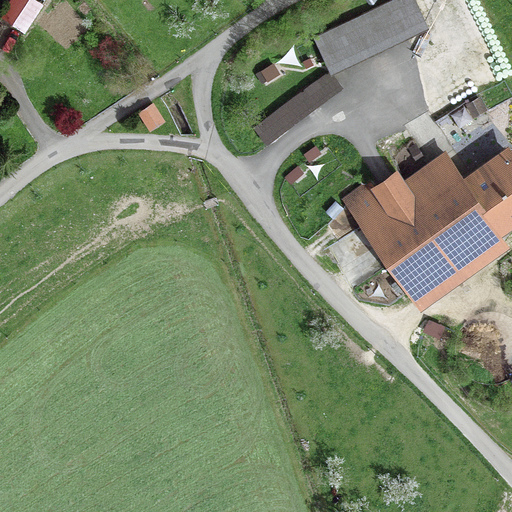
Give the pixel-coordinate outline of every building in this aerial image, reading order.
[(31,0),(10,0),(0,16),(22,31),(39,5),(31,0)] [(422,27),(408,0),(396,0),(316,38),(331,70),(422,27)] [(335,95),(324,80),(253,133),(264,147),(335,95)] [(150,106),(139,113),(149,128),(160,121),(150,106)] [(412,290),(511,217),(511,159),(510,157),(508,159),(502,150),(461,179),(445,156),(404,186),(395,174),(374,191),(367,186),(348,200),(412,290)]
